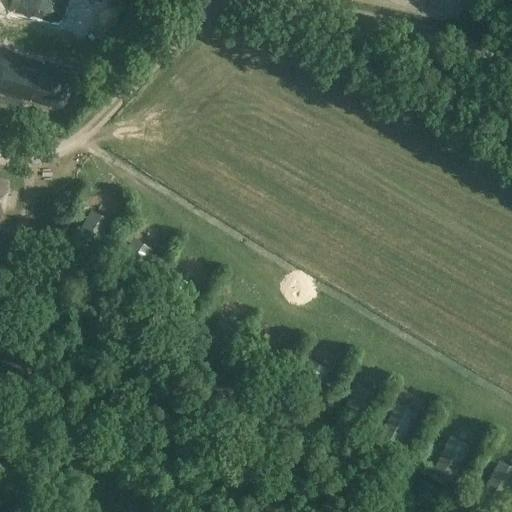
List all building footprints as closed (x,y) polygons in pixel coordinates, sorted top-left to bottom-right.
[(0,0),(0,6),(94,30),(101,1),(95,0),(0,0)] [(0,49),(0,80),(56,100),(66,71),(29,58),(28,59),(0,49)] [(90,261),(107,226),(88,216),(70,250),(90,261)] [(127,289),(147,256),(129,244),(108,276),(127,289)] [(188,293),(170,280),(147,310),(165,325),(188,293)] [(200,355),(221,365),(237,330),(218,320),(200,355)] [(309,410),(327,375),(309,364),(289,398),(309,410)] [(375,401),(356,391),(338,425),(359,436),(375,401)] [(415,419),(396,410),(379,444),(399,455),(415,419)] [(453,488),(469,452),(450,442),(432,477),(453,488)] [(501,511),(511,490),(511,474),(499,467),(481,502),(500,511),(501,511)]
